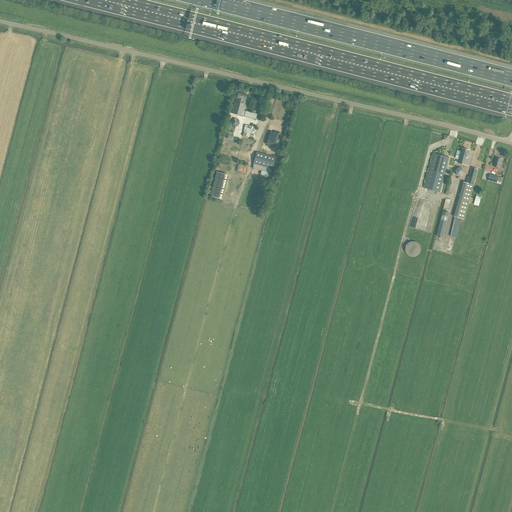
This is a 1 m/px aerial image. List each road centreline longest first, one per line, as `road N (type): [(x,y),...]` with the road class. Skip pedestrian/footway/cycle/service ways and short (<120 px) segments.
road 1 (unclassified): [(511,143),(0,22)]
road 2 (track): [(276,86),(153,511)]
road 3 (motorway): [(101,0),(511,105)]
road 4 (track): [(454,129),(451,140),(429,150),(360,404),(443,420),(442,427)]
road 5 (motorway): [(511,78),(201,0)]
